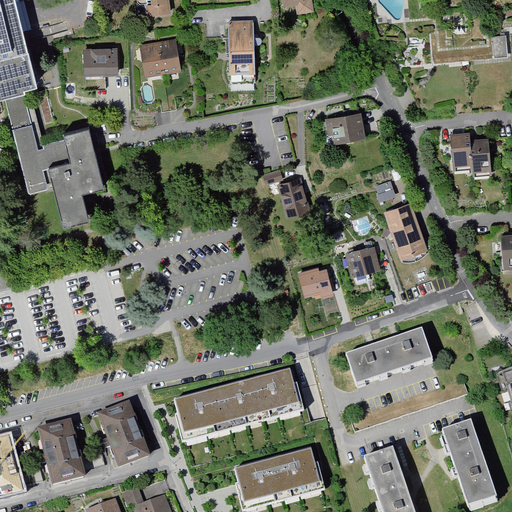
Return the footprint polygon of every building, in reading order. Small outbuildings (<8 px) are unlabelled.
[(0,0),(0,100),(20,96),(34,92),(9,0),(0,0)] [(145,1),(145,12),(163,12),(162,0),(129,0),(130,2),(145,1)] [(277,0),(279,9),(291,8),(292,16),(313,13),(311,0),(277,0)] [(248,22),(223,23),(225,83),(250,82),(248,22)] [(507,56),(507,35),(492,35),(492,56),(507,56)] [(175,39),(157,42),(163,74),(181,71),(175,39)] [(139,46),(145,78),(163,74),(157,42),(139,46)] [(116,50),(79,50),(79,78),(104,78),(104,80),(116,80),(116,50)] [(20,96),(0,100),(22,192),(44,187),(39,165),(45,163),(58,220),(86,214),(80,186),(99,182),(92,152),(85,123),(58,129),(61,138),(32,145),(20,96)] [(43,97),(34,100),(41,127),(50,125),(43,97)] [(328,119),(332,144),(367,138),(363,113),(328,119)] [(445,133),(449,170),(466,168),(464,142),(463,131),(445,133)] [(481,140),(464,142),(468,180),(485,178),(481,140)] [(277,173),(259,177),(261,187),(279,183),(277,173)] [(303,177),(279,186),(288,209),(312,200),(303,177)] [(374,186),(380,201),(395,195),(390,180),(374,186)] [(413,203),(385,211),(403,262),(414,262),(424,258),(430,250),(413,203)] [(495,234),(498,271),(511,270),(511,255),(511,241),(511,234),(495,234)] [(347,254),(355,277),(372,271),(378,288),(390,284),(376,244),(347,254)] [(326,269),(298,276),(304,301),(333,294),(326,269)] [(351,392),(432,368),(421,334),(340,359),(351,392)] [(172,402),(182,442),(306,409),(295,369),(172,402)] [(511,377),(493,381),(507,419),(511,420),(511,377)] [(362,417),(347,423),(351,436),(468,397),(463,383),(440,391),(362,417)] [(125,405),(92,417),(111,471),(144,460),(125,405)] [(65,424),(30,431),(43,486),(77,479),(65,424)] [(470,424),(437,436),(464,511),(484,511),(500,506),(470,424)] [(2,440),(0,440),(0,500),(15,497),(2,440)] [(362,455),(380,511),(413,511),(391,445),(362,455)] [(225,471),(233,505),(319,485),(311,452),(225,471)] [(126,510),(134,507),(135,511),(169,511),(163,495),(141,502),(136,488),(120,493),(126,510)] [(116,511),(112,500),(80,511),(116,511)]
